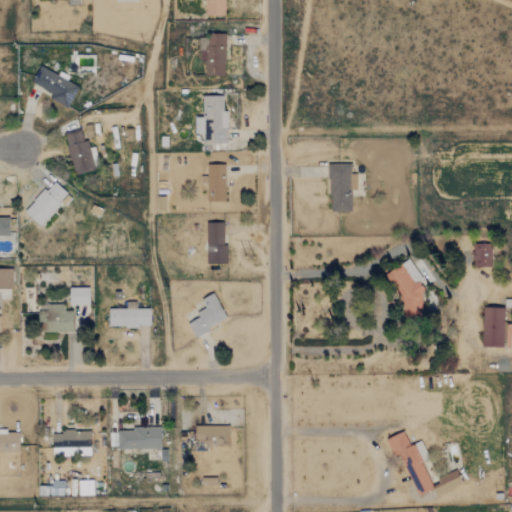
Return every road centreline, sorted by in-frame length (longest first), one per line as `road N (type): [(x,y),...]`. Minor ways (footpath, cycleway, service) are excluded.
road 1 (residential): [(275,511),(270,0)]
road 2 (residential): [(0,377),(274,375)]
road 3 (track): [(274,130),(511,127)]
